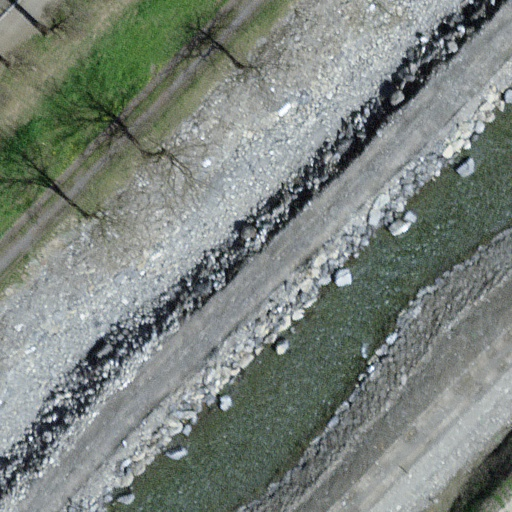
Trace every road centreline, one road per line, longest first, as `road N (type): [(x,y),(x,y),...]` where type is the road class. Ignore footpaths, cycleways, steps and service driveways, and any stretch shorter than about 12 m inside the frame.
road 1 (track): [(511,65),(68,511)]
road 2 (track): [(0,248),(249,0)]
